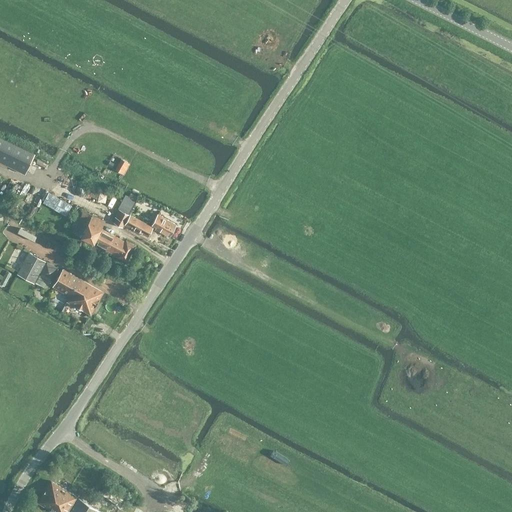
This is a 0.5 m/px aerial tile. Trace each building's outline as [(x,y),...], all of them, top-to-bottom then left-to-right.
[(0,164),(25,177),(35,158),(0,140),(0,164)] [(125,173),(130,165),(122,160),(117,169),(125,173)] [(67,216),(72,206),(48,193),(43,202),(67,216)] [(129,215),(130,215),(137,202),(126,196),(119,207),(120,208),(119,210),(129,215)] [(113,235),(101,229),(106,221),(84,211),(82,214),(76,210),(67,226),(74,230),(73,233),(105,250),(113,235)] [(153,227),(130,215),(129,215),(119,210),(115,218),(116,218),(114,223),(123,228),(125,225),(148,237),(153,227)] [(171,236),(177,224),(158,214),(152,224),(157,227),(156,228),(171,236)] [(127,262),(136,245),(127,240),(126,242),(113,235),(105,250),(118,256),(118,257),(127,262)] [(48,291),(60,269),(29,253),(17,274),(48,291)] [(91,315),(104,292),(63,269),(53,287),(70,297),(67,302),(91,315)] [(99,511),(100,511),(52,482),(38,503),(52,511),(99,511)]
